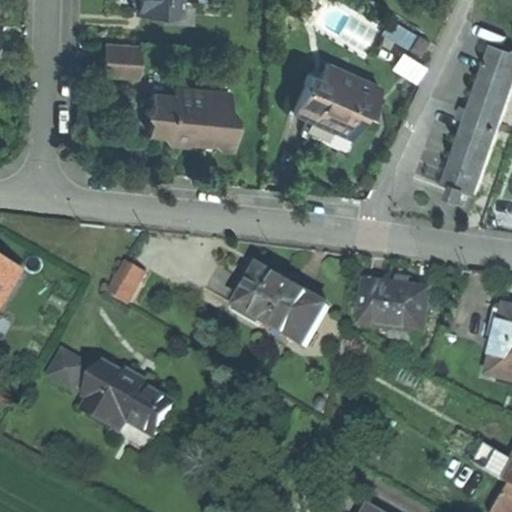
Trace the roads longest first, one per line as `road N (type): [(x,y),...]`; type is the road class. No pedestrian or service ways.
road 1 (residential): [(43,198),(511,252)]
road 2 (residential): [(43,198),(52,0)]
